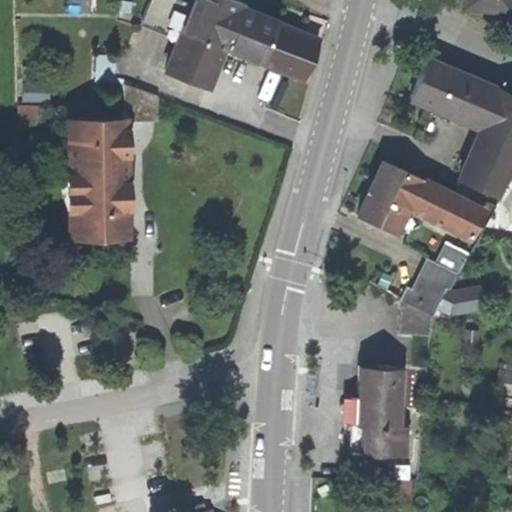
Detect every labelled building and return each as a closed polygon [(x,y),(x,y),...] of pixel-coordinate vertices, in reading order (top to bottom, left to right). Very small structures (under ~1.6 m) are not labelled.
[(173,40),(187,5),(174,0),(150,0),(140,27),(173,40)] [(243,4),(232,0),(188,0),(187,5),(173,40),(161,70),(210,89),(224,52),(260,66),(301,82),(320,34),(278,18),(243,4)] [(510,0),(455,0),(455,9),(510,14),(510,0)] [(112,73),(111,52),(94,52),(95,74),(112,73)] [(511,95),(495,87),(429,57),(408,101),(474,131),(452,179),(498,200),(511,169),(511,95)] [(16,100),(16,120),(37,120),(37,100),(16,100)] [(127,116),(63,118),(66,239),(130,238),(127,116)] [(381,160),(354,216),(395,236),(407,211),(469,241),(485,207),(423,177),(422,180),(402,171),(381,160)] [(426,332),(449,261),(417,250),(394,322),(426,332)] [(451,307),(482,304),(480,278),(449,281),(451,307)] [(403,367),(357,365),(356,383),(354,428),(360,428),(359,454),(406,456),(407,427),(400,427),(403,367)]
